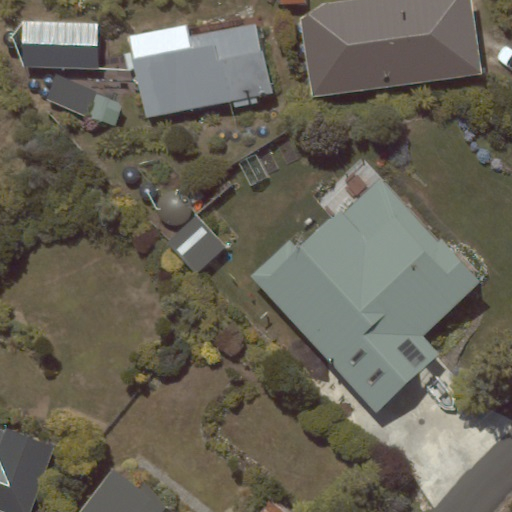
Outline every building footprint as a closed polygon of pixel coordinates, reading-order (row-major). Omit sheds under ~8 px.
[(350,0),(325,3),(301,20),(312,99),(482,75),(471,0),(350,0)] [(98,24),(24,23),(23,69),(98,69),(98,24)] [(187,26),(130,37),(147,118),(271,92),(257,23),(189,37),(187,26)] [(422,336),(480,283),(380,174),(299,249),(290,239),(251,275),(377,412),(439,354),(422,336)] [(196,273),(226,246),(197,214),(167,241),(196,273)] [(0,509),(8,511),(25,511),(48,449),(0,431),(0,509)] [(162,511),(112,473),(81,511),(162,511)] [(290,511),(273,499),(263,511),(290,511)]
